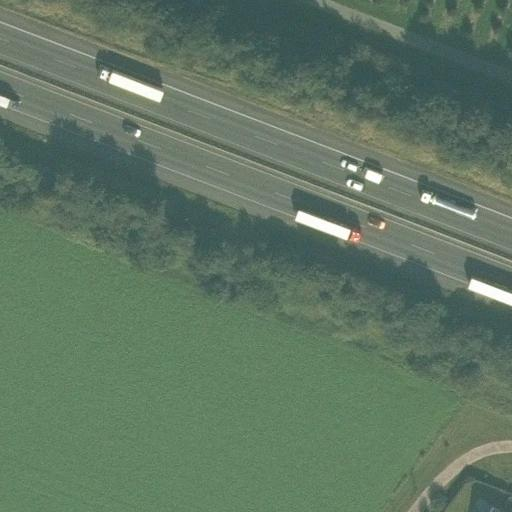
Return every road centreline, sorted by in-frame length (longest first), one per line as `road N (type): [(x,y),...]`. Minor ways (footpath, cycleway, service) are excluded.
road 1 (motorway): [(0,86),(511,282)]
road 2 (motorway): [(511,232),(0,36)]
road 3 (track): [(308,0),(511,80)]
